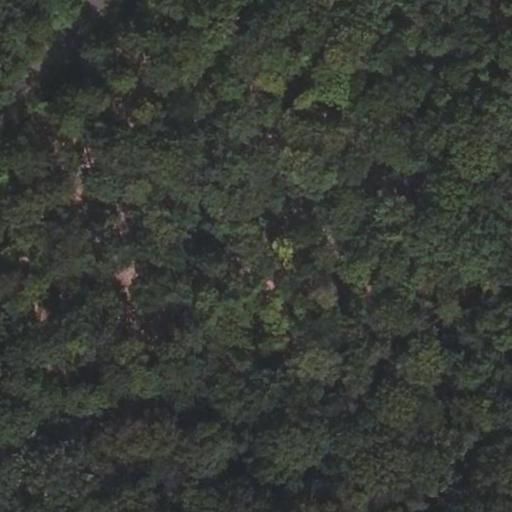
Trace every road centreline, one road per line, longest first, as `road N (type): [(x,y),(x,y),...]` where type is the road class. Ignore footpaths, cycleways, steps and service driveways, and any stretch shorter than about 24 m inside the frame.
road 1 (track): [(0,398),(511,431)]
road 2 (track): [(98,0),(0,104)]
